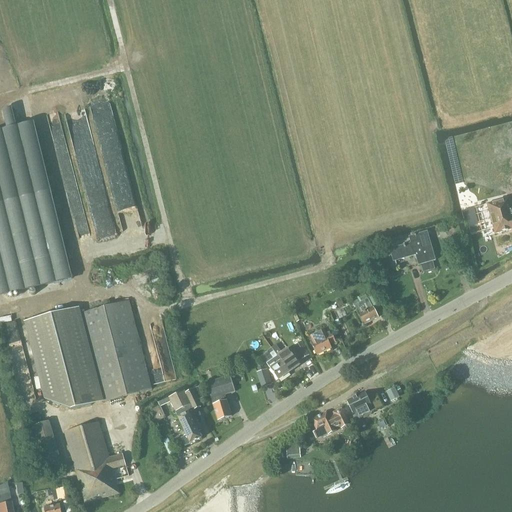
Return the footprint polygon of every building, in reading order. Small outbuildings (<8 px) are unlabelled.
[(27,104),(0,110),(0,296),(72,278),(27,104)] [(511,209),(509,199),(488,205),(496,235),(511,230),(511,209)] [(436,261),(428,232),(410,238),(412,244),(393,249),(396,260),(416,254),(419,266),(422,266),(424,273),(436,270),(434,262),(436,261)] [(365,325),(378,317),(376,313),(382,310),(375,296),(355,307),(365,325)] [(153,391),(130,302),(81,315),(79,309),(26,323),(46,400),(72,411),(104,403),(153,391)] [(297,323),(303,321),(297,307),(291,309),(297,323)] [(337,343),(331,332),(326,335),(325,333),(312,339),(312,340),(311,341),(318,356),(333,349),(331,345),(334,343),(335,345),(337,343)] [(285,344),(275,352),(290,374),(301,366),(285,344)] [(303,361),(311,357),(305,346),(298,350),(303,361)] [(274,360),(268,364),(271,369),(280,381),(290,374),(275,352),(273,349),(268,352),(274,360)] [(263,388),(272,386),(268,370),(258,373),(263,388)] [(219,421),(232,417),(225,394),(236,391),(231,377),(208,384),(219,421)] [(161,407),(162,408),(172,403),(177,412),(176,412),(188,437),(183,439),(186,447),(191,445),(203,440),(199,433),(202,432),(198,423),(199,422),(194,412),(202,408),(199,401),(205,398),(200,388),(186,394),(185,392),(159,404),(161,407)] [(397,389),(390,393),(394,402),(402,398),(397,389)] [(368,401),(365,395),(350,402),(356,415),(358,420),(384,408),(378,396),(368,401)] [(161,407),(152,411),(157,423),(166,419),(162,408),(161,407)] [(352,428),(344,412),(330,418),(327,413),(312,420),(318,431),(314,433),(317,440),(322,438),(322,437),(335,431),(335,430),(343,426),(346,431),(352,428)] [(40,475),(63,468),(50,422),(27,429),(40,475)] [(110,459),(100,423),(65,433),(86,504),(120,495),(113,470),(127,466),(124,455),(110,459)] [(301,446),(288,448),(289,458),(302,456),(301,446)] [(13,511),(10,495),(0,497),(0,511),(13,511)]
